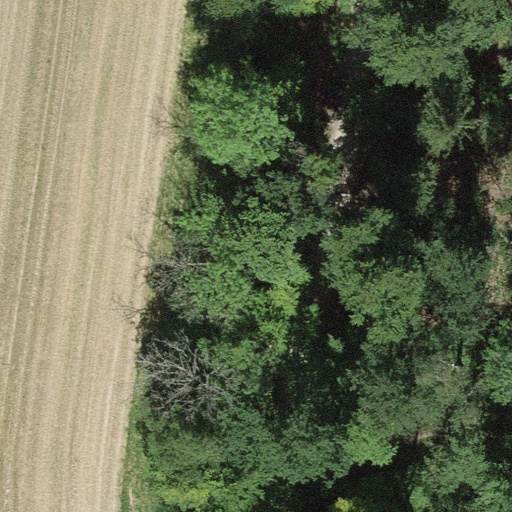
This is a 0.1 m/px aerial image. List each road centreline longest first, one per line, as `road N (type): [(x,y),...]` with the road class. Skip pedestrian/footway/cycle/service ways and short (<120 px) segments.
road 1 (track): [(273,511),(370,0)]
road 2 (track): [(281,473),(511,492)]
